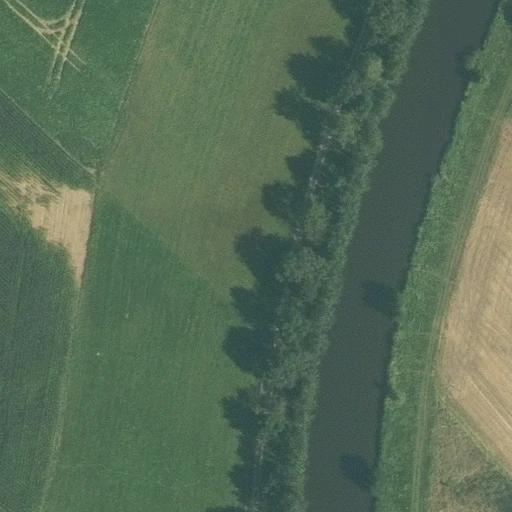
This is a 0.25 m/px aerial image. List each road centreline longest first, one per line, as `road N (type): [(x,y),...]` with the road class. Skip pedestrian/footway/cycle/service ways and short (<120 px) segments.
road 1 (track): [(376,0),(294,240),(252,511)]
road 2 (track): [(417,511),(439,306),(511,79)]
